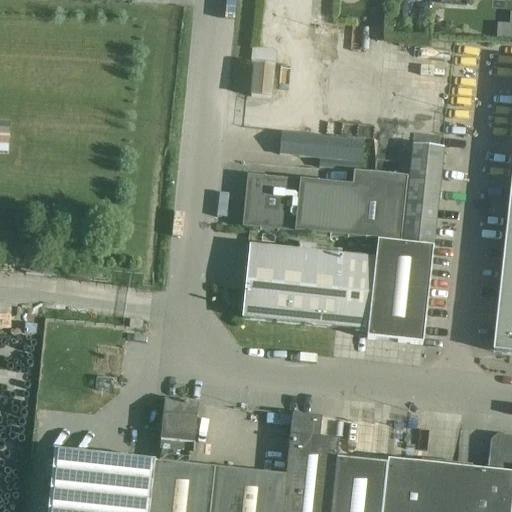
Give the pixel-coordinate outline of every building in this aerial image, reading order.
[(439,0),(439,7),(466,9),(466,0),(439,0)] [(250,90),(249,96),(271,98),(274,69),(252,67),(250,90)] [(0,122),(0,154),(7,155),(9,123),(0,122)] [(299,136),(297,158),(318,160),(317,169),(357,173),(360,143),(299,136)] [(407,180),(400,245),(432,248),(442,150),(412,147),(408,181),(407,180)] [(511,355),(511,161),(491,354),(511,355)] [(247,177),(242,229),(400,245),(407,180),(352,175),(351,188),(247,177)] [(354,333),(366,334),(366,341),(422,346),(432,249),(376,244),(374,261),(248,248),(241,321),(335,331),(354,333)] [(142,324),(129,322),(128,329),(141,331),(142,324)] [(159,465),(188,468),(189,455),(193,455),(198,406),(163,402),(157,452),(161,453),(159,465)] [(382,511),(387,466),(388,463),(387,463),(387,467),(336,461),(338,443),(318,441),(321,420),(292,417),(285,478),(283,478),(279,511),(382,511)] [(387,466),(382,511),(508,511),(511,484),(511,438),(497,437),(489,443),(486,474),(388,463),(387,466)] [(51,471),(46,511),(148,511),(153,465),(53,454),(51,471)] [(153,465),(148,511),(279,511),(283,478),(277,478),(188,468),(159,465),(153,465)]
